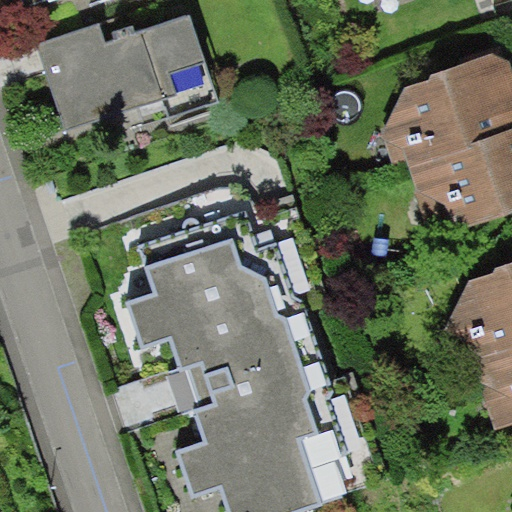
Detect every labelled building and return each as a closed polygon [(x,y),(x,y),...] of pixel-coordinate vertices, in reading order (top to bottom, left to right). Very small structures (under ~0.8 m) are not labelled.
[(16,0),(21,13),(58,0),(16,0)] [(97,24),(34,46),(71,151),(216,101),(186,15),(104,44),(97,24)] [(402,84),(378,137),(399,146),(408,169),(467,151),(466,139),(511,122),(511,69),(491,52),(402,84)] [(408,169),(404,170),(426,243),(511,216),(511,122),(466,139),(467,151),(408,169)] [(239,208),(136,246),(153,293),(125,303),(139,339),(166,329),(179,365),(196,359),(212,401),(188,409),(199,439),(172,448),(190,496),(215,487),(224,511),(308,511),(341,500),(326,460),(361,447),(339,386),(329,389),(295,297),(307,293),(285,233),(252,245),(239,208)] [(511,261),(466,280),(441,331),(463,341),(471,363),(511,349),(511,261)] [(511,349),(471,363),(469,364),(494,436),(511,429),(511,349)]
